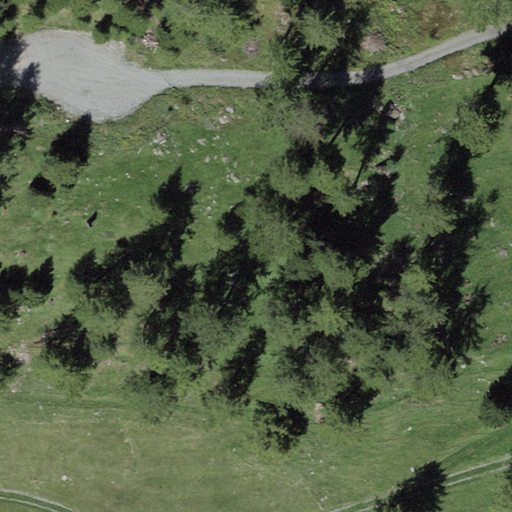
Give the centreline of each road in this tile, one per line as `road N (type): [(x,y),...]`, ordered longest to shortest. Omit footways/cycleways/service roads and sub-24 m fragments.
road 1 (track): [(511,35),(373,78),(86,80)]
road 2 (track): [(511,456),(341,511)]
